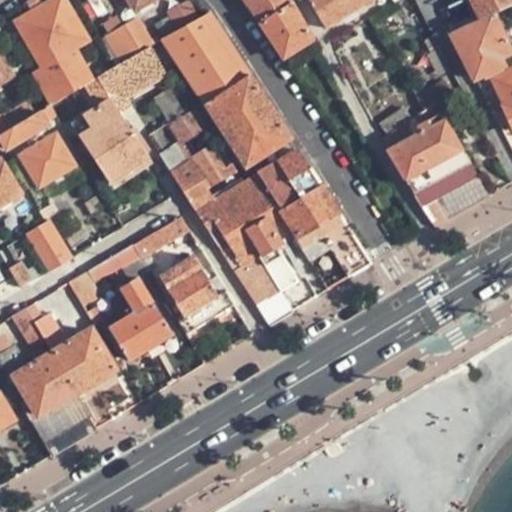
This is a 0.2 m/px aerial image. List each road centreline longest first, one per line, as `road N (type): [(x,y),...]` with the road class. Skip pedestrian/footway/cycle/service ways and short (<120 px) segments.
road 1 (primary): [(415,311),(81,511)]
road 2 (residential): [(213,0),(415,311)]
road 3 (residential): [(238,295),(184,205),(0,316)]
road 4 (residential): [(511,159),(424,0)]
